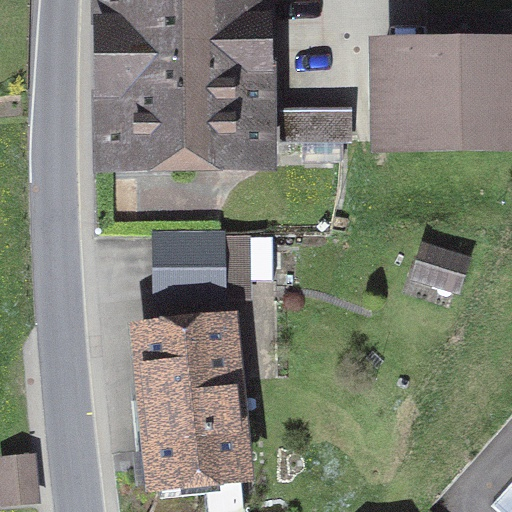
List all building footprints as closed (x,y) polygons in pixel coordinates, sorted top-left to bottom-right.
[(109,0),(111,156),(258,154),(256,0),(109,0)] [(383,142),(509,141),(507,19),(470,19),(471,50),(437,51),(382,51),(383,142)] [(285,139),(348,138),(347,114),(284,115),(285,139)] [(216,239),(161,239),(161,299),(216,299),(216,276),(247,275),(247,240),(216,241),(216,239)] [(426,249),(417,276),(456,288),(464,261),(426,249)] [(241,476),(225,322),(141,331),(157,485),(241,476)] [(29,462),(3,465),(7,499),(32,497),(29,462)]
